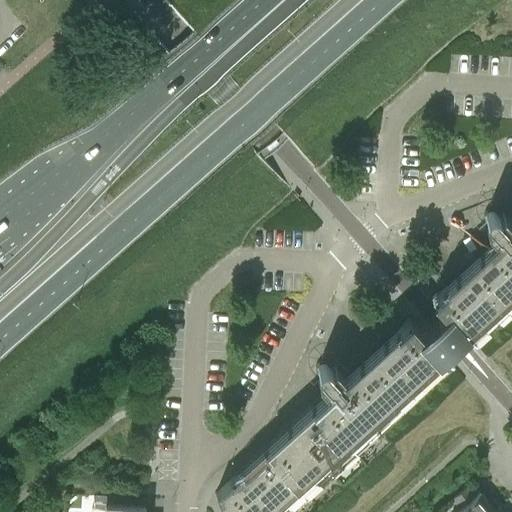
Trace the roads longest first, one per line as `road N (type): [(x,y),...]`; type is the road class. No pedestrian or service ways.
road 1 (trunk): [(0,339),(382,0)]
road 2 (trunk): [(263,0),(0,225)]
